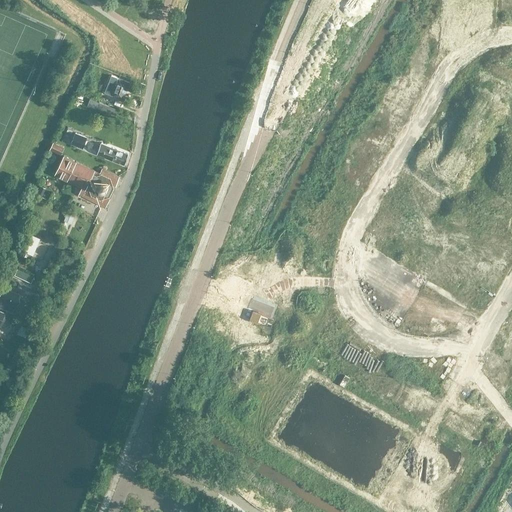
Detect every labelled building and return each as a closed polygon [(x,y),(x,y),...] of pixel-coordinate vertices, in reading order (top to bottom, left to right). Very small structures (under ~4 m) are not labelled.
[(123,100),(129,83),(113,77),(107,93),(112,95),(112,96),(123,100)] [(83,149),(87,138),(79,135),(75,145),(83,149)] [(124,165),(128,154),(101,143),(97,154),(124,165)] [(116,187),(119,177),(102,169),(100,173),(64,156),(55,175),(82,188),(79,195),(105,207),(116,187)] [(32,254),(37,243),(31,240),(26,251),(32,254)] [(17,301),(17,294),(0,287),(0,307),(12,313),(17,301)] [(250,310),(247,318),(256,322),(260,313),(250,310)] [(14,382),(13,371),(6,372),(6,382),(14,382)] [(379,492),(410,433),(313,381),(281,440),(379,492)]
